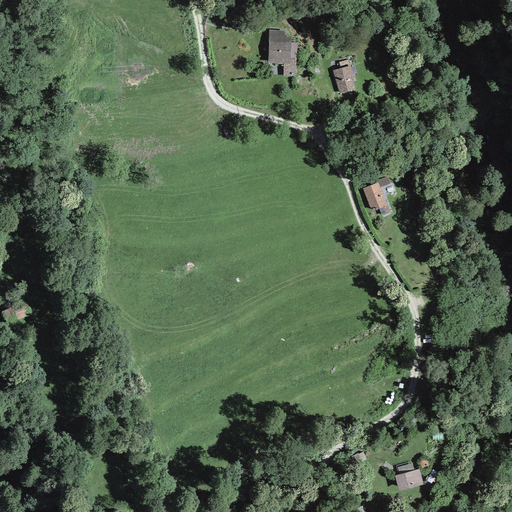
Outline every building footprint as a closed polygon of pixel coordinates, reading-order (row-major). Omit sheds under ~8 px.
[(285,31),(269,30),(268,63),(282,64),(282,76),(296,76),(297,42),(291,42),(291,37),(285,37),(285,31)] [(340,69),(333,71),(339,94),(355,90),(351,78),(354,77),(349,60),(338,63),(340,69)] [(378,182),(362,189),(372,211),(379,208),(382,217),(391,213),(378,182)] [(418,461),(422,469),(429,466),(426,457),(418,461)] [(397,467),(399,475),(414,471),(412,463),(397,467)] [(399,475),(394,476),(398,491),(423,485),(419,469),(414,471),(399,475)] [(438,473),(432,469),(426,480),(431,483),(438,473)]
